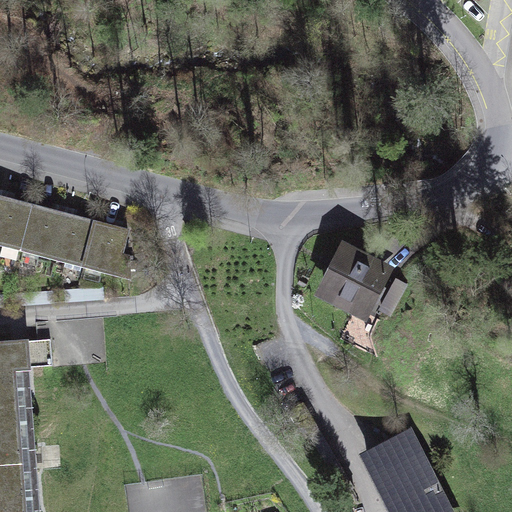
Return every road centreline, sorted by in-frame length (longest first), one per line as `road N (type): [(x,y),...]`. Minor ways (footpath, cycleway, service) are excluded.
road 1 (residential): [(0,148),(277,222),(442,193),(476,176),(494,159),(502,123),(488,78)]
road 2 (track): [(277,222),(290,332),(311,383),(391,511)]
road 3 (track): [(319,511),(226,383),(191,287)]
road 4 (track): [(511,444),(398,396),(288,319)]
